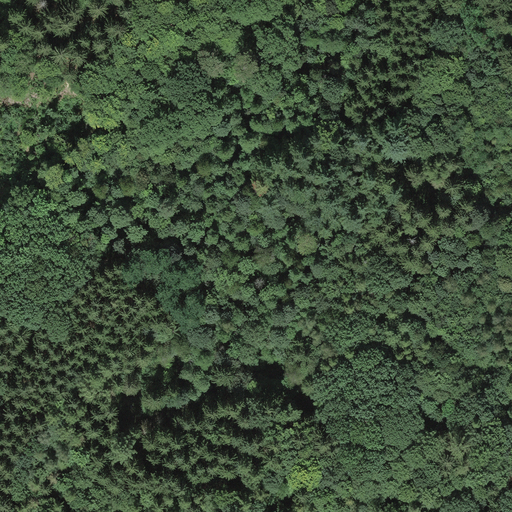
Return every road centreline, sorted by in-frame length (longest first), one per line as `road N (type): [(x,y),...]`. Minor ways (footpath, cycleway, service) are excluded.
road 1 (track): [(433,0),(409,106),(379,122),(285,139),(190,226),(63,285),(0,388)]
road 2 (track): [(511,425),(424,320),(405,280),(407,265),(423,251),(511,212)]
